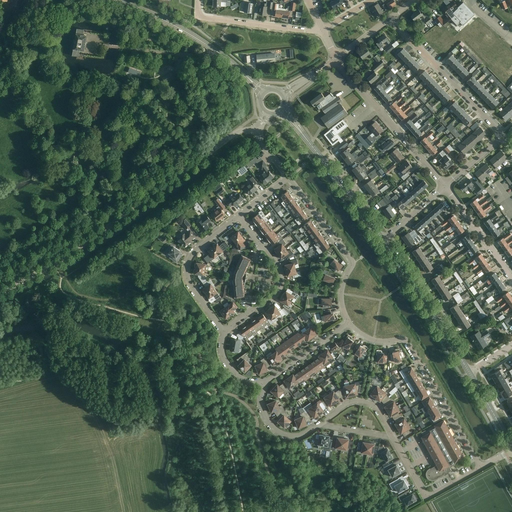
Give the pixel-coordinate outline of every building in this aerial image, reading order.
[(10,0),(10,3),(10,4),(17,5),(16,8),(15,8),(14,12),(20,13),(22,0),(10,0)] [(341,2),(344,1),(343,0),(335,0),(330,3),(333,9),(341,4),(341,2)] [(392,0),(386,4),(388,8),(390,11),(397,6),(395,4),(393,0),(392,0)] [(260,6),(260,9),(259,14),(265,15),(266,7),(268,8),(272,9),(273,2),(267,1),(266,4),(263,3),(262,7),(260,6)] [(245,2),(244,12),(251,13),(252,3),(245,2)] [(283,9),(282,17),(289,18),(290,12),(290,10),(294,11),(295,3),(291,2),(291,7),(288,6),(288,9),(286,9),(283,9)] [(440,16),(435,20),(438,24),(440,27),(449,21),(451,19),(457,25),(460,22),(463,25),(474,15),(474,14),(473,15),(462,4),(463,3),(463,2),(462,3),(459,6),(457,7),(454,2),(451,4),(449,5),(448,4),(446,6),(446,5),(443,8),(445,12),(445,13),(447,16),(445,18),(443,19),(440,16)] [(275,16),(282,17),(283,9),(282,8),(279,8),(279,4),(274,3),(273,10),(276,10),(275,16)] [(383,12),(384,11),(387,10),(384,4),(381,6),(383,8),(381,10),(378,4),(372,7),(376,16),(383,12)] [(414,21),(421,16),(423,19),(425,17),(422,13),(421,14),(418,10),(415,12),(416,13),(411,16),(414,21)] [(84,30),(79,29),(77,28),(72,55),(79,57),(80,50),(84,51),(85,45),(86,42),(87,36),(83,35),(84,30)] [(387,45),(389,43),(387,40),(388,40),(384,35),(378,39),(380,41),(376,44),(380,48),(383,46),(382,44),(384,42),(387,45)] [(362,59),(368,55),(370,58),(373,56),(370,53),(366,48),(362,51),(361,51),(362,51),(359,53),(359,54),(362,59)] [(397,54),(398,54),(397,55),(398,57),(399,56),(402,59),(408,53),(403,48),(397,54)] [(506,67),(511,61),(511,51),(510,50),(499,61),(506,67)] [(412,57),(408,53),(402,59),(406,63),(412,57)] [(274,54),(257,55),(258,62),(270,61),(275,61),(274,54)] [(452,55),(449,57),(446,61),(450,65),(456,59),(452,55)] [(406,67),(408,65),(411,67),(416,62),(412,57),(406,63),(404,65),(406,67)] [(470,71),(469,73),(472,73),(481,64),(475,58),(473,60),(477,63),(469,70),(470,71)] [(456,59),(450,65),(454,69),(460,64),(456,59)] [(381,60),(372,68),(375,71),(384,64),(381,60)] [(421,66),(416,62),(411,67),(415,72),(421,66)] [(460,64),(454,69),(459,74),(465,68),(460,64)] [(465,68),(459,74),(463,78),(469,73),(465,68)] [(394,73),(391,70),(385,76),(387,79),(394,73)] [(371,75),(367,79),(371,83),(375,80),(378,77),(377,75),(378,74),(377,72),(376,72),(376,71),(375,72),(373,74),(371,75)] [(425,71),(421,74),(419,76),(423,81),(429,75),(425,71)] [(161,79),(165,85),(175,78),(171,72),(161,79)] [(433,79),(429,75),(423,81),(428,85),(433,79)] [(473,76),(470,78),(467,82),(471,86),(477,81),(473,76)] [(386,86),(384,84),(387,81),(385,79),(374,88),(378,93),(386,86)] [(433,79),(428,85),(432,90),(438,84),(433,79)] [(477,81),(471,86),(475,91),(481,85),(477,81)] [(378,93),(382,98),(387,94),(387,93),(385,91),(391,86),(391,85),(389,83),(386,86),(378,93)] [(442,88),(438,84),(432,90),(436,94),(442,88)] [(481,85),(475,91),(480,95),(485,90),(481,85)] [(386,102),(390,99),(391,98),(389,95),(395,90),(393,88),(387,93),(387,94),(382,98),(386,102)] [(436,94),(441,98),(446,93),(442,88),(436,94)] [(510,94),(505,88),(503,90),(501,92),(506,97),(510,94)] [(485,90),(480,95),(484,100),(490,94),(485,90)] [(321,93),(310,101),(311,102),(313,106),(314,107),(316,105),(317,105),(319,109),(321,107),(322,108),(321,108),(325,113),(325,112),(326,114),(321,118),(326,126),(328,128),(348,113),(341,103),(340,102),(341,101),(342,101),(339,96),(336,98),(335,99),(334,97),(331,93),(330,93),(330,94),(328,96),(325,98),(321,93)] [(451,97),(446,93),(441,98),(445,103),(451,97)] [(490,94),(484,100),(488,104),(494,98),(490,94)] [(420,105),(421,107),(423,105),(417,98),(413,102),(416,104),(417,103),(420,105)] [(494,98),(488,104),(493,109),(498,103),(494,98)] [(394,111),(398,115),(402,111),(400,109),(406,103),(404,101),(398,106),(398,107),(394,111)] [(390,106),(394,111),(398,107),(398,106),(394,102),(390,106)] [(455,102),(451,105),(449,107),(454,111),(459,106),(455,102)] [(402,120),(405,117),(406,116),(404,113),(410,108),(409,106),(402,111),(398,115),(402,120)] [(464,110),(459,106),(454,111),(458,116),(464,110)] [(511,115),(505,108),(499,113),(506,120),(511,115)] [(468,115),(464,110),(458,116),(462,120),(468,115)] [(405,124),(409,128),(414,124),(412,122),(418,116),(416,114),(405,124)] [(467,125),(469,123),(472,119),(468,115),(462,120),(467,125)] [(330,132),(328,134),(329,136),(327,138),(332,145),(339,141),(333,133),(345,123),(342,120),(340,122),(332,128),(329,131),(330,132)] [(370,136),(365,140),(361,143),(366,149),(370,146),(381,136),(379,134),(383,130),(375,122),(369,128),(375,135),(372,138),(370,136)] [(418,129),(413,133),(417,138),(422,133),(419,131),(426,125),(424,123),(418,129)] [(418,129),(414,124),(409,128),(413,133),(418,129)] [(474,132),(481,139),(486,135),(480,127),(474,132)] [(452,130),(450,132),(456,138),(460,135),(457,131),(455,133),(452,130)] [(431,132),(424,138),(420,141),(424,146),(429,142),(432,140),(430,137),(433,134),(431,132)] [(475,144),(481,139),(474,132),(469,137),(475,144)] [(388,151),(391,148),(395,144),(392,140),(391,141),(390,140),(391,139),(387,135),(380,141),(383,145),(379,149),(383,153),(387,149),(388,151)] [(475,144),(469,137),(463,142),(470,149),(475,144)] [(429,142),(424,146),(428,151),(433,146),(429,142)] [(464,154),(470,149),(463,142),(458,147),(464,154)] [(433,146),(428,151),(432,155),(437,151),(433,146)] [(438,161),(446,170),(451,165),(453,164),(450,160),(451,160),(451,158),(447,154),(451,151),(447,147),(443,149),(439,153),(443,157),(438,161)] [(340,154),(344,159),(351,154),(347,149),(340,154)] [(396,149),(392,152),(389,155),(397,163),(403,157),(396,149)] [(351,154),(344,159),(348,165),(355,160),(356,162),(358,161),(364,157),(362,154),(359,157),(354,151),(351,154)] [(495,156),(502,163),(507,158),(501,151),(495,156)] [(371,155),(369,153),(364,157),(358,161),(360,164),(371,155)] [(502,163),(495,156),(490,161),(496,168),(502,163)] [(255,157),(246,164),(248,167),(257,160),(255,157)] [(258,164),(262,169),(263,172),(262,171),(258,175),(258,176),(259,177),(264,184),(265,184),(266,184),(267,182),(267,181),(273,177),(268,170),(265,167),(267,165),(263,161),(258,164)] [(407,161),(403,164),(398,168),(404,175),(401,177),(404,180),(409,175),(407,173),(413,167),(407,161)] [(486,164),(480,169),(487,176),(489,174),(490,176),(494,173),(486,164)] [(365,169),(364,168),(363,166),(361,167),(359,165),(352,170),(356,175),(365,169)] [(387,174),(391,172),(396,167),(394,165),(388,170),(387,169),(385,171),(387,174)] [(244,166),(237,171),(240,175),(247,170),(246,169),(244,166)] [(367,175),(365,173),(368,170),(366,167),(364,168),(365,169),(356,175),(360,180),(367,175)] [(381,168),(376,172),(370,177),(372,179),(378,175),(379,177),(384,172),(381,168)] [(487,176),(480,169),(475,174),(481,181),(487,176)] [(249,194),(249,195),(254,191),(254,192),(258,189),(254,185),(257,183),(252,177),(249,179),(252,182),(244,188),(246,191),(246,192),(248,194),(249,194)] [(419,193),(424,189),(419,185),(417,187),(415,184),(414,184),(409,178),(407,179),(415,189),(419,193)] [(469,179),(460,186),(462,189),(463,189),(465,191),(467,190),(469,192),(470,193),(474,189),(471,186),(473,184),(469,179)] [(364,185),(368,191),(375,185),(371,180),(364,185)] [(419,185),(424,189),(428,185),(424,181),(419,185)] [(478,194),(484,189),(482,186),(481,187),(476,181),(474,183),(474,184),(479,189),(476,191),(478,194)] [(415,189),(413,191),(410,188),(407,185),(406,185),(404,182),(402,184),(410,193),(414,197),(419,193),(415,189)] [(220,183),(214,188),(219,195),(222,193),(219,189),(222,187),(223,187),(220,183)] [(375,185),(368,191),(372,196),(379,191),(375,185)] [(410,201),(414,197),(410,193),(408,195),(402,189),(399,186),(398,187),(406,197),(410,201)] [(283,201),(291,195),(289,193),(287,191),(280,197),(283,201)] [(238,204),(243,199),(238,193),(237,193),(235,194),(235,195),(235,196),(230,200),(230,199),(226,202),(230,207),(233,204),(235,207),(238,204)] [(398,193),(396,194),(405,205),(410,201),(406,197),(403,199),(398,193)] [(389,200),(390,202),(393,205),(395,203),(401,209),(405,205),(396,194),(393,197),(389,200)] [(283,201),(284,202),(281,203),(285,208),(287,206),(287,205),(294,200),(292,198),(293,197),(291,195),(283,201)] [(479,205),(479,204),(477,202),(484,197),(482,195),(470,203),(474,208),(479,205)] [(389,203),(390,202),(389,200),(386,197),(381,201),(386,208),(383,210),(387,215),(386,215),(389,219),(395,215),(391,209),(392,208),(389,203)] [(212,214),(217,221),(225,215),(221,210),(222,210),(225,207),(218,198),(215,201),(219,206),(216,208),(218,210),(212,214)] [(287,205),(287,206),(290,210),(298,204),(296,202),(295,202),(294,200),(287,205)] [(474,208),(478,213),(483,210),(483,209),(481,207),(487,202),(486,200),(479,204),(479,205),(474,208)] [(197,202),(195,204),(196,206),(199,210),(202,213),(204,211),(197,202)] [(441,211),(442,211),(446,207),(442,203),(437,207),(441,211)] [(484,212),(491,207),(493,205),(491,203),(483,209),(483,210),(478,213),(481,218),(486,215),(484,212)] [(298,204),(290,210),(293,214),(301,208),(299,206),(298,204)] [(437,207),(433,211),(437,215),(436,215),(442,222),(444,220),(439,214),(441,211),(437,207)] [(297,218),(304,212),(303,210),(302,210),(301,208),(293,214),(297,218)] [(255,223),(263,218),(265,216),(261,211),(258,213),(259,213),(252,219),(252,218),(252,219),(254,221),(253,221),(255,223)] [(432,219),(436,215),(437,215),(433,211),(428,215),(432,219)] [(304,212),(297,218),(295,220),(299,225),(301,223),(301,222),(307,217),(306,215),(306,214),(304,212)] [(493,224),(491,221),(498,216),(496,214),(484,222),(488,227),(493,224)] [(196,224),(203,232),(209,227),(207,225),(207,223),(210,220),(206,215),(201,218),(202,220),(196,224)] [(424,219),(428,223),(432,219),(428,215),(424,219)] [(443,226),(450,222),(452,224),(457,221),(453,216),(442,224),(443,226)] [(257,225),(259,227),(266,222),(263,218),(255,223),(257,226),(257,225)] [(186,229),(190,225),(186,219),(181,223),(186,229)] [(424,219),(419,222),(423,227),(428,223),(424,219)] [(493,224),(488,227),(491,232),(496,229),(494,226),(501,221),(499,219),(497,221),(496,221),(493,224)] [(260,230),(262,232),(269,226),(272,224),(268,220),(266,222),(259,227),(260,229),(260,230)] [(304,232),(306,230),(314,225),(312,222),(312,223),(310,220),(309,220),(310,221),(301,227),(304,232)] [(461,225),(457,221),(452,224),(445,229),(447,231),(453,226),(455,229),(461,225)] [(424,229),(423,227),(419,222),(414,227),(424,237),(426,236),(422,231),(424,229)] [(498,231),(500,229),(505,226),(503,224),(496,229),(491,232),(495,237),(500,234),(498,231)] [(315,227),(314,225),(306,230),(309,235),(316,229),(315,227)] [(464,230),(461,225),(455,229),(459,234),(464,230)] [(265,236),(273,230),(269,226),(262,232),(263,234),(264,234),(265,236)] [(318,231),(316,229),(309,235),(312,239),(320,233),(319,231),(318,231)] [(267,238),(268,240),(276,235),(273,230),(265,236),(267,238)] [(195,237),(190,231),(185,235),(184,234),(178,239),(178,241),(179,243),(181,243),(184,247),(190,242),(190,241),(195,237)] [(227,235),(229,238),(231,237),(234,242),(242,236),(241,235),(242,235),(242,234),(241,233),(241,232),(240,232),(239,231),(239,232),(238,231),(235,233),(234,232),(234,231),(233,231),(232,231),(232,232),(227,235)] [(276,235),(268,240),(270,243),(271,242),(272,245),(273,244),(276,241),(278,243),(283,239),(278,233),(276,235)] [(312,239),(316,243),(323,238),(321,236),(322,235),(320,233),(312,239)] [(420,244),(422,243),(424,242),(423,242),(425,241),(423,239),(422,240),(418,235),(416,237),(413,239),(408,233),(402,237),(408,246),(414,242),(416,244),(415,244),(416,244),(419,242),(420,244)] [(498,242),(501,246),(507,243),(506,243),(504,240),(511,235),(510,233),(498,242)] [(467,235),(462,238),(466,243),(471,240),(467,235)] [(240,250),(242,249),(245,246),(243,244),(242,243),(245,240),(244,240),(245,240),(245,239),(245,238),(245,237),(244,237),(243,236),(242,236),(234,242),(240,250)] [(316,243),(319,248),(327,242),(325,240),(323,238),(316,243)] [(501,246),(505,251),(510,248),(508,245),(511,241),(511,238),(506,243),(507,243),(501,246)] [(283,239),(278,243),(280,246),(274,249),(278,254),(285,248),(283,246),(286,243),(283,239)] [(474,245),(471,240),(466,243),(469,248),(474,245)] [(317,249),(316,250),(320,254),(322,252),(329,247),(330,247),(328,244),(327,242),(319,248),(317,249)] [(212,247),(218,255),(227,248),(223,243),(220,245),(221,246),(220,247),(217,244),(216,244),(215,244),(214,244),(213,245),(213,246),(212,246),(213,247),(212,247)] [(170,245),(168,248),(166,252),(169,253),(171,255),(170,258),(176,262),(181,256),(179,254),(180,251),(174,247),(173,247),(170,245)] [(448,256),(451,253),(449,250),(451,249),(449,245),(443,249),(448,256)] [(478,250),(474,245),(469,248),(473,253),(478,250)] [(208,254),(204,258),(208,263),(218,255),(212,247),(212,248),(212,247),(211,247),(210,247),(210,248),(209,248),(208,249),(208,250),(209,250),(208,251),(211,254),(209,255),(208,254)] [(419,247),(416,249),(412,252),(416,257),(423,252),(419,247)] [(293,253),(291,250),(287,251),(285,248),(278,254),(281,259),(286,255),(288,257),(293,253)] [(419,262),(426,258),(423,252),(416,257),(419,262)] [(474,262),(476,264),(484,259),(481,254),(473,259),(473,260),(469,262),(470,264),(474,262)] [(245,273),(251,260),(241,255),(234,272),(232,279),(234,298),(245,297),(243,282),(245,282),(247,274),(245,273)] [(426,258),(419,262),(423,267),(430,263),(426,258)] [(298,264),(297,259),(290,261),(291,264),(285,265),(286,271),(295,268),(295,265),(298,264)] [(331,265),(330,268),(335,272),(337,269),(339,271),(340,269),(341,269),(342,269),(343,269),(345,266),(344,265),(346,264),(343,261),(342,263),(341,263),(340,264),(334,259),(330,264),(331,265)] [(488,264),(484,259),(476,264),(472,267),(474,269),(481,265),(483,267),(488,264)] [(430,263),(423,267),(427,273),(433,268),(430,263)] [(486,272),(487,272),(492,269),(488,264),(483,267),(476,272),(478,274),(484,269),(486,272)] [(195,274),(199,275),(199,278),(201,281),(206,277),(205,276),(204,275),(205,270),(195,268),(195,269),(194,269),(194,270),(194,271),(194,272),(194,273),(195,273),(195,274)] [(301,276),(300,272),(296,272),(295,268),(286,271),(287,276),(294,275),(295,278),(301,276)] [(335,286),(336,283),(336,282),(336,281),(336,280),(335,280),(334,280),(335,278),(333,277),(334,274),(329,272),(328,272),(324,270),(323,273),(325,274),(323,280),(331,283),(330,284),(335,286)] [(494,273),(490,276),(482,281),(484,283),(491,279),(493,281),(498,278),(494,273)] [(438,276),(436,277),(431,280),(435,285),(442,281),(438,276)] [(203,289),(203,290),(203,291),(203,292),(204,293),(205,293),(205,294),(205,293),(206,293),(206,294),(214,288),(206,277),(201,281),(204,286),(205,285),(206,287),(203,289)] [(494,283),(496,286),(502,283),(498,278),(493,281),(483,289),(485,291),(494,283)] [(442,281),(435,285),(438,291),(445,286),(442,281)] [(496,286),(486,294),(489,298),(493,295),(492,293),(498,288),(500,291),(501,291),(505,288),(502,283),(496,286)] [(445,286),(438,291),(442,296),(448,291),(445,286)] [(206,294),(206,295),(206,296),(207,297),(207,298),(208,298),(209,298),(213,296),(214,297),(213,298),(215,300),(220,297),(214,288),(206,294)] [(283,296),(291,301),(293,298),(296,299),(299,296),(293,292),(292,295),(286,291),(283,296)] [(448,291),(442,296),(445,301),(452,297),(448,291)] [(504,298),(506,300),(507,300),(511,297),(508,292),(503,295),(503,296),(496,300),(498,302),(504,298)] [(467,296),(466,294),(461,297),(461,296),(455,300),(458,304),(463,300),(462,299),(467,296)] [(489,303),(490,302),(494,299),(492,297),(493,295),(489,298),(486,300),(486,301),(485,302),(484,304),(485,305),(489,303)] [(284,307),(289,310),(292,306),(289,304),(291,301),(283,296),(280,301),(286,304),(284,307)] [(318,305),(321,305),(323,305),(323,308),(329,308),(329,305),(330,305),(330,303),(332,303),(333,303),(333,302),(334,302),(334,301),(334,300),(334,297),(329,297),(329,299),(318,298),(318,305)] [(499,306),(495,309),(497,311),(502,308),(501,307),(508,303),(510,305),(511,304),(511,297),(507,300),(506,300),(499,306)] [(225,308),(230,316),(231,315),(231,316),(232,316),(233,315),(234,315),(234,314),(235,313),(234,313),(235,312),(233,310),(232,309),(234,308),(235,309),(237,307),(234,303),(236,302),(235,301),(234,300),(232,299),(231,301),(232,302),(229,305),(225,308)] [(457,304),(454,306),(450,308),(454,314),(460,309),(457,304)] [(511,304),(510,305),(503,310),(505,312),(511,307),(511,308),(511,304)] [(270,309),(276,317),(280,314),(282,317),(285,315),(281,309),(279,311),(275,306),(270,309)] [(216,311),(218,314),(219,314),(220,314),(221,314),(222,314),(225,319),(226,318),(226,319),(227,319),(228,319),(229,318),(230,317),(230,316),(225,308),(220,311),(219,309),(216,311)] [(276,317),(270,309),(266,312),(270,318),(267,320),(271,325),(274,323),(273,323),(278,319),(276,317)] [(460,309),(454,314),(457,319),(464,315),(460,309)] [(323,316),(325,322),(333,320),(333,321),(338,319),(337,316),(336,315),(335,315),(334,315),(332,315),(331,313),(330,311),(324,312),(325,315),(323,316)] [(304,312),(300,315),(305,322),(309,319),(304,312)] [(498,322),(505,318),(502,313),(495,316),(498,322)] [(258,318),(265,326),(267,325),(268,326),(270,325),(263,314),(258,318)] [(464,315),(457,319),(460,324),(467,320),(464,315)] [(254,321),(260,330),(262,328),(264,330),(266,328),(265,326),(258,318),(255,320),(254,321)] [(467,320),(460,324),(464,330),(471,325),(467,320)] [(249,325),(256,335),(258,333),(257,332),(260,330),(254,321),(252,322),(249,325)] [(244,328),(250,337),(253,335),(254,336),(256,335),(249,325),(246,327),(246,326),(244,328)] [(311,327),(307,330),(312,338),(317,334),(315,333),(318,331),(314,326),(312,327),(311,327)] [(244,338),(247,341),(249,340),(248,338),(250,337),(244,328),(242,329),(243,329),(240,331),(239,331),(240,332),(244,338)] [(307,330),(302,333),(307,340),(308,341),(312,338),(307,330)] [(302,333),(301,331),(295,335),(302,343),(307,340),(302,333)] [(479,332),(475,334),(471,336),(473,340),(472,340),(473,341),(473,340),(479,350),(481,348),(482,350),(484,348),(483,347),(489,343),(486,339),(490,335),(487,331),(481,335),(479,332)] [(230,350),(238,352),(240,340),(244,338),(240,332),(236,335),(238,337),(238,340),(232,339),(230,350)] [(296,347),(302,343),(295,335),(290,338),(296,347)] [(342,346),(347,349),(348,350),(349,348),(351,350),(354,344),(352,343),(353,341),(351,340),(352,339),(352,338),(352,337),(351,337),(348,335),(345,339),(346,340),(342,346)] [(291,351),(296,347),(290,338),(285,342),(291,351)] [(286,354),(291,351),(285,342),(280,346),(286,354)] [(335,342),(330,346),(333,351),(338,347),(335,343),(335,342)] [(352,352),(359,357),(358,359),(358,361),(361,363),(367,354),(367,353),(367,352),(366,352),(365,351),(368,347),(365,345),(364,345),(363,345),(363,346),(362,346),(360,345),(359,347),(356,346),(352,352)] [(281,358),(286,354),(280,346),(275,349),(276,351),(281,358)] [(390,355),(391,362),(394,361),(395,362),(401,361),(399,353),(400,353),(399,348),(396,349),(395,349),(395,350),(394,350),(394,351),(394,352),(392,352),(393,354),(390,355)] [(335,360),(328,350),(323,353),(330,363),(335,360)] [(386,362),(386,361),(387,356),(384,355),(384,353),(382,353),(382,352),(382,351),(381,351),(381,350),(380,350),(377,350),(376,355),(377,355),(377,363),(383,363),(383,362),(386,362)] [(282,359),(281,358),(276,351),(272,354),(278,362),(282,359)] [(273,365),(278,362),(272,354),(271,352),(266,356),(273,365)] [(330,363),(323,353),(319,356),(319,358),(320,357),(326,366),(330,363)] [(248,359),(245,354),(237,360),(239,359),(241,363),(238,366),(245,372),(251,365),(246,361),(248,359)] [(270,366),(271,365),(265,357),(260,361),(261,363),(255,366),(259,374),(267,371),(265,367),(269,364),(270,366)] [(320,357),(319,358),(314,361),(320,370),(326,366),(320,357)] [(309,365),(315,373),(320,370),(314,361),(309,365)] [(334,369),(336,371),(337,373),(343,368),(341,364),(337,367),(334,369)] [(304,368),(310,377),(315,373),(309,365),(304,368)] [(407,367),(403,369),(402,370),(406,377),(414,372),(411,367),(409,369),(407,367)] [(299,372),(305,381),(310,377),(304,368),(299,372)] [(499,371),(491,375),(493,380),(502,375),(499,371)] [(298,382),(300,384),(305,381),(299,372),(294,376),(298,382)] [(409,382),(417,377),(414,372),(406,377),(409,382)] [(289,378),(294,385),(298,382),(294,376),(293,374),(289,378)] [(502,375),(493,380),(496,384),(504,380),(502,375)] [(417,377),(409,382),(412,387),(420,381),(417,377)] [(289,378),(284,381),(290,389),(294,385),(289,378)] [(504,380),(496,384),(498,389),(507,384),(504,380)] [(420,381),(412,387),(415,391),(423,386),(420,381)] [(289,391),(283,383),(284,385),(280,388),(277,385),(271,391),(278,397),(282,393),(284,395),(289,391)] [(369,383),(368,393),(371,393),(371,394),(371,395),(372,396),(371,396),(374,398),(374,399),(375,399),(381,390),(377,386),(376,388),(369,383)] [(361,393),(363,384),(355,386),(355,384),(349,385),(352,397),(353,396),(356,395),(356,394),(357,394),(357,393),(358,393),(361,393)] [(507,384),(498,389),(501,393),(509,388),(507,384)] [(352,397),(349,385),(344,386),(344,388),(339,390),(342,397),(345,396),(346,396),(346,397),(348,396),(348,397),(351,396),(351,397),(352,397)] [(423,386),(415,391),(412,393),(415,397),(417,396),(426,391),(423,386)] [(511,393),(509,388),(501,393),(504,398),(505,398),(506,400),(511,396),(511,393)] [(333,391),(329,394),(336,404),(336,403),(339,401),(338,400),(339,400),(339,399),(340,398),(342,397),(339,390),(335,393),(333,391)] [(381,390),(375,399),(375,400),(375,399),(378,401),(379,401),(380,401),(381,401),(383,403),(389,398),(385,395),(386,393),(381,390)] [(426,391),(417,396),(420,400),(424,398),(428,395),(426,391)] [(336,404),(329,394),(324,398),(325,399),(322,402),(326,408),(330,405),(330,406),(331,405),(332,406),(335,404),(336,404)] [(430,397),(425,400),(421,402),(424,407),(432,402),(430,397)] [(389,398),(383,403),(386,406),(385,407),(386,408),(385,409),(387,411),(386,412),(387,412),(397,406),(394,401),(392,402),(389,398)] [(278,415),(285,410),(281,405),(279,407),(276,401),(268,404),(271,412),(275,411),(278,415)] [(326,408),(322,402),(318,404),(317,403),(313,406),(319,415),(320,415),(323,413),(322,412),(323,411),(323,410),(326,408)] [(432,402),(424,407),(427,411),(435,406),(432,402)] [(319,415),(313,406),(308,409),(309,411),(306,413),(309,418),(310,419),(314,417),(314,418),(315,417),(316,418),(319,416),(319,415)] [(397,406),(387,412),(387,413),(389,416),(390,415),(391,416),(392,416),(394,420),(400,416),(398,412),(400,411),(397,406)] [(435,406),(427,411),(430,416),(438,411),(435,406)] [(285,410),(278,415),(281,419),(278,422),(284,428),(291,421),(286,417),(288,415),(285,410)] [(305,421),(309,418),(306,413),(304,411),(300,414),(301,417),(295,420),(299,428),(307,425),(305,421)] [(441,416),(438,411),(430,416),(434,423),(440,420),(438,417),(441,416)] [(400,416),(394,420),(396,423),(395,424),(396,425),(395,425),(397,428),(397,429),(407,423),(404,418),(402,419),(400,416)] [(437,465),(429,469),(428,470),(427,471),(427,472),(426,473),(426,474),(426,475),(426,476),(427,477),(427,478),(428,478),(429,479),(429,480),(430,480),(431,480),(432,480),(433,480),(434,480),(435,480),(451,470),(450,468),(450,469),(448,466),(449,466),(449,465),(451,463),(452,465),(454,464),(453,462),(454,462),(455,462),(464,457),(444,420),(421,433),(423,436),(421,437),(437,465)] [(407,423),(397,429),(397,430),(398,430),(399,433),(400,432),(401,433),(402,433),(404,437),(410,433),(408,429),(410,428),(407,423)] [(330,451),(331,445),(332,440),(329,439),(329,436),(320,435),(319,435),(318,435),(318,439),(319,439),(318,444),(319,445),(318,449),(323,450),(326,451),(325,457),(329,458),(330,451)] [(332,438),(332,440),(331,445),(336,446),(335,448),(341,449),(343,437),(342,437),(342,438),(339,437),(339,438),(337,438),(337,439),(332,438)] [(348,441),(348,440),(347,439),(344,438),(343,437),(341,449),(347,450),(347,448),(352,449),(353,442),(348,441)] [(361,453),(367,453),(369,442),(368,442),(365,442),(364,442),(363,442),(363,443),(358,442),(357,450),(362,451),(361,453)] [(378,453),(379,446),(374,445),(374,444),(373,444),(373,443),(370,442),(369,442),(367,453),(372,454),(373,453),(378,453)] [(379,446),(378,453),(381,453),(382,453),(386,461),(389,460),(389,461),(392,459),(392,458),(391,454),(390,454),(390,453),(389,452),(387,449),(386,450),(384,447),(379,446)] [(386,463),(387,465),(381,469),(383,473),(386,471),(387,474),(390,472),(392,477),(401,472),(396,465),(394,466),(392,463),(389,464),(388,462),(386,463)] [(398,479),(389,484),(392,490),(396,488),(399,493),(404,489),(405,489),(406,489),(406,488),(408,487),(405,482),(406,482),(405,482),(404,480),(401,482),(398,478),(398,479)] [(398,496),(401,501),(404,499),(407,505),(408,504),(408,505),(412,504),(411,503),(416,500),(416,499),(417,499),(414,495),(414,496),(413,494),(410,495),(408,491),(398,496)]
